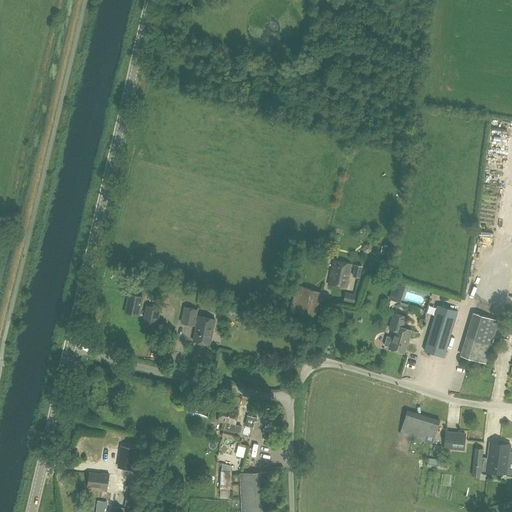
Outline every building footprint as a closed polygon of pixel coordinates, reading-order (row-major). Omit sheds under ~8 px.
[(346,287),(351,263),(333,259),(328,284),(346,287)] [(361,267),(355,266),(353,275),(360,277),(361,267)] [(400,302),(406,286),(395,282),(389,299),(400,302)] [(314,316),(322,291),(297,284),(290,308),(314,316)] [(356,293),(345,292),(344,300),(355,302),(356,293)] [(125,312),(138,315),(143,296),(130,293),(125,312)] [(146,305),(142,324),(156,327),(161,308),(146,305)] [(438,305),(423,351),(443,358),(445,352),(447,352),(453,333),(451,332),(452,327),(454,328),(459,314),(457,313),(458,312),(438,305)] [(199,315),(198,320),(195,319),(197,309),(185,307),(182,322),(194,325),(197,325),(194,340),(210,344),(215,319),(199,315)] [(404,323),(406,316),(394,312),(389,328),(394,329),(392,337),(387,336),(384,344),(389,346),(389,348),(404,352),(411,329),(401,326),(402,322),(404,323)] [(466,335),(460,355),(486,362),(492,343),(466,335)] [(222,435),(236,439),(237,434),(239,434),(242,426),(235,424),(238,410),(222,406),(218,420),(227,422),(225,429),(224,429),(222,435)] [(407,409),(400,433),(424,441),(426,434),(434,437),(440,420),(407,409)] [(257,418),(247,415),(244,425),(252,427),(254,420),(256,421),(257,418)] [(466,433),(445,431),(443,448),(464,450),(466,433)] [(472,475),(480,475),(481,470),(486,471),(507,473),(510,444),(490,442),(488,461),(482,461),(483,448),(475,447),(472,475)] [(136,448),(121,446),(118,467),(132,469),(136,448)] [(448,461),(428,458),(426,467),(447,470),(448,461)] [(220,471),(219,490),(229,490),(231,471),(220,471)] [(269,511),(270,507),(268,471),(240,473),(242,507),(242,511),(269,511)] [(101,474),(89,472),(88,485),(100,487),(99,487),(107,489),(109,474),(101,473),(101,474)]
